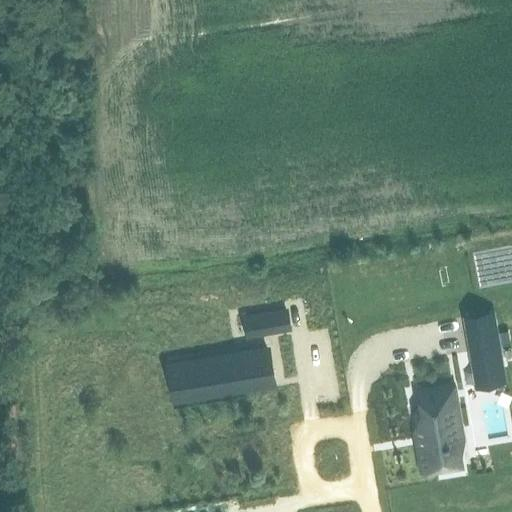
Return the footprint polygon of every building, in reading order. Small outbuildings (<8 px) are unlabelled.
[(280,310),(239,316),(242,335),(283,329),(280,310)] [(494,312),(464,317),(473,369),(503,364),(494,312)] [(265,382),(260,349),(156,365),(161,398),(265,382)] [(507,385),(503,364),(473,369),(477,390),(507,385)] [(425,408),(413,410),(423,470),(442,466),(459,463),(451,416),(458,415),(452,384),(451,384),(451,385),(422,390),(425,408)]
